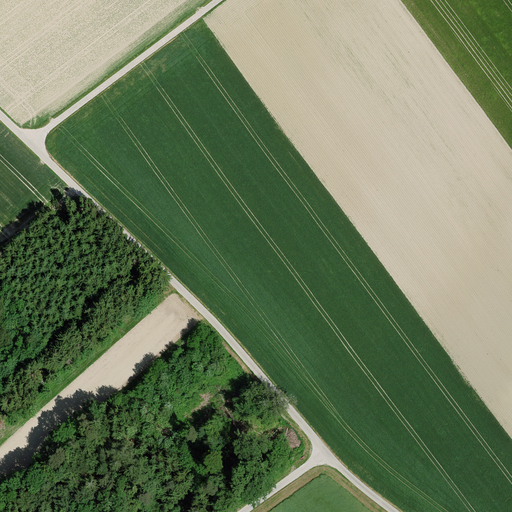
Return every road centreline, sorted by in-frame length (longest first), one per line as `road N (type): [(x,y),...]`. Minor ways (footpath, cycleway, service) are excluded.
road 1 (track): [(394,511),(324,452),(0,111)]
road 2 (track): [(230,0),(37,146)]
